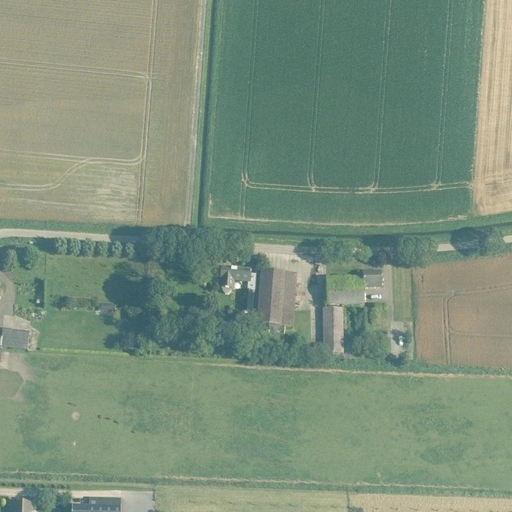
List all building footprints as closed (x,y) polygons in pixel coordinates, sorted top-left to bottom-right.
[(39,258),(34,251),(29,254),(33,261),(39,258)] [(222,269),(221,279),(221,283),(220,290),(222,290),(222,292),(225,295),(228,295),(231,293),(232,291),(233,291),(233,282),(249,283),(250,271),(222,269)] [(261,272),(260,282),(256,326),(269,327),(269,334),(284,335),(285,328),(292,329),(297,275),(261,272)] [(380,290),(380,284),(380,273),(357,274),(357,280),(326,281),(326,291),(327,307),(328,307),(328,310),(322,310),(323,355),(343,355),(342,307),(364,306),(363,290),(380,290)] [(242,292),(242,301),(243,301),(242,315),(251,316),(253,293),(242,292)] [(359,314),(359,333),(360,333),(360,342),(387,343),(388,334),(371,334),(371,314),(359,314)] [(0,335),(0,347),(26,352),(29,333),(11,330),(11,332),(3,330),(2,336),(0,335)] [(71,511),(120,511),(120,500),(89,499),(88,508),(71,507),(71,511)]
